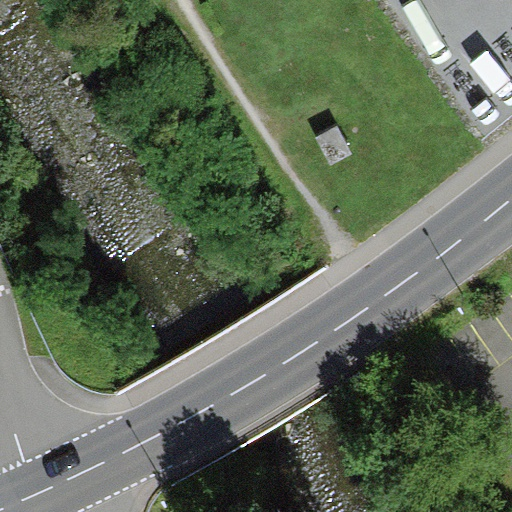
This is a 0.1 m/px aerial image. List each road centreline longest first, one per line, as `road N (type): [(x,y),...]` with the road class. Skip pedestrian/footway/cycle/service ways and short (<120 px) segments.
road 1 (secondary): [(58,484),(355,316),(511,197)]
road 2 (residential): [(0,345),(31,437),(58,484)]
